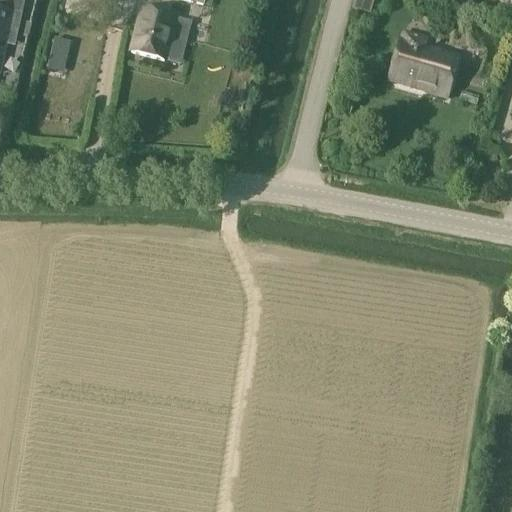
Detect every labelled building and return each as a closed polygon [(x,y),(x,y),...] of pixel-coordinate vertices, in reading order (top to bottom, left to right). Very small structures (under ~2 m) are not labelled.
[(373,16),(376,0),(354,0),(352,12),(373,16)] [(466,11),(454,8),(451,19),(463,22),(466,11)] [(175,20),(158,15),(141,11),(129,54),(164,63),(175,20)] [(0,71),(12,17),(0,14),(0,71)] [(403,36),(400,45),(399,45),(390,77),(411,83),(409,90),(446,101),(457,61),(422,51),(424,42),(403,36)] [(256,59),(259,49),(251,47),(249,57),(248,58),(256,60),(256,59)] [(484,159),(485,165),(497,163),(496,157),(484,159)]
